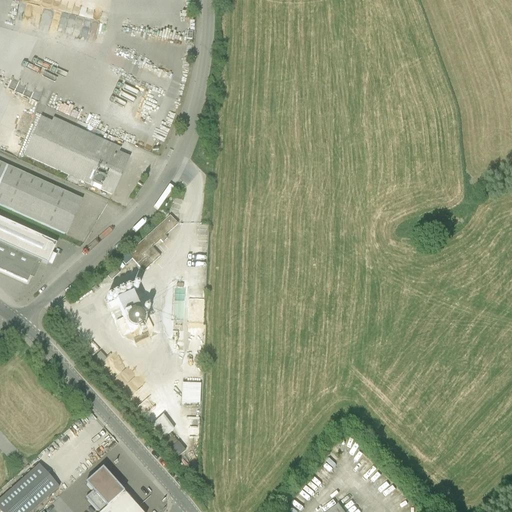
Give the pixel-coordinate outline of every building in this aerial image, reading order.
[(40,119),(24,156),(68,176),(66,181),(75,186),(78,180),(112,196),(129,159),(117,154),(120,148),(54,118),(51,124),(40,119)] [(0,165),(0,206),(64,235),(79,201),(0,165)] [(177,226),(169,217),(129,254),(128,253),(120,260),(125,266),(132,260),(143,272),(160,257),(152,248),(160,241),(162,243),(167,239),(164,237),(177,226)] [(0,219),(0,243),(41,262),(51,267),(56,256),(52,254),(56,245),(0,219)] [(41,262),(0,243),(0,271),(27,283),(29,278),(33,279),(41,262)] [(119,273),(115,269),(107,276),(111,281),(119,273)] [(183,285),(177,284),(177,288),(172,288),(171,322),(173,322),(172,332),(183,333),(185,289),(183,288),(183,285)] [(120,305),(117,300),(107,305),(110,310),(120,305)] [(204,300),(189,300),(187,326),(202,327),(204,300)] [(121,304),(127,316),(129,315),(132,313),(126,301),(121,304)] [(68,324),(61,316),(52,325),(59,332),(68,324)] [(149,338),(145,329),(137,333),(131,336),(135,345),(149,338)] [(106,360),(100,352),(89,362),(96,369),(106,360)] [(200,384),(182,383),(181,403),(200,404),(200,384)] [(173,430),(161,416),(148,427),(168,450),(177,443),(169,434),(173,430)] [(0,499),(0,511),(30,511),(56,489),(51,483),(46,478),(37,467),(0,499)] [(90,494),(103,509),(121,494),(99,469),(81,484),(90,494)] [(83,499),(94,511),(99,511),(103,509),(90,494),(83,499)] [(137,511),(121,494),(103,509),(99,511),(137,511)]
